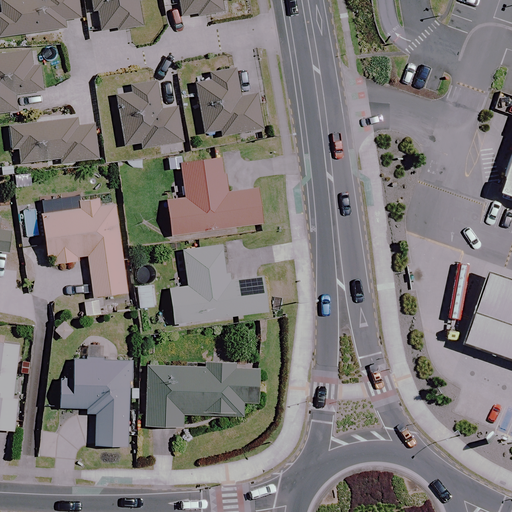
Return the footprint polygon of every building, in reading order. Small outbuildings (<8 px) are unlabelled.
[(0,0),(0,39),(62,32),(61,22),(75,20),(72,0),(0,0)] [(96,31),(139,25),(136,0),(138,0),(86,0),(89,14),(94,14),(96,31)] [(173,0),(176,19),(220,13),(217,0),(173,0)] [(0,114),(14,113),(12,96),(38,93),(36,76),(32,77),(28,52),(0,56),(0,114)] [(193,85),(201,135),(219,132),(220,138),(261,131),(255,96),(236,99),(231,72),(209,76),(210,82),(193,85)] [(113,97),(122,148),(138,146),(139,150),(180,143),(174,109),(157,112),(152,85),(129,89),(130,94),(113,97)] [(73,120),(6,129),(9,153),(16,152),(17,166),(57,161),(58,165),(94,161),(90,127),(74,129),(73,120)] [(511,139),(494,193),(511,199),(511,139)] [(222,194),(218,161),(177,166),(181,201),(162,203),(167,238),(257,226),(253,190),(222,194)] [(37,217),(42,257),(48,256),(49,266),(84,262),(89,299),(124,294),(113,206),(99,208),(98,201),(73,205),(74,212),(37,217)] [(0,254),(6,255),(8,233),(0,232),(0,254)] [(223,284),(218,246),(180,252),(185,288),(164,291),(169,327),(263,314),(258,279),(223,284)] [(511,279),(486,271),(462,340),(511,356),(511,279)] [(0,432),(9,433),(15,347),(0,345),(0,432)] [(128,364),(70,361),(69,376),(56,376),(55,410),(83,411),(83,418),(92,418),(91,447),(124,449),(128,364)] [(255,405),(255,368),(143,367),(142,429),(180,429),(180,417),(242,417),(242,405),(255,405)]
